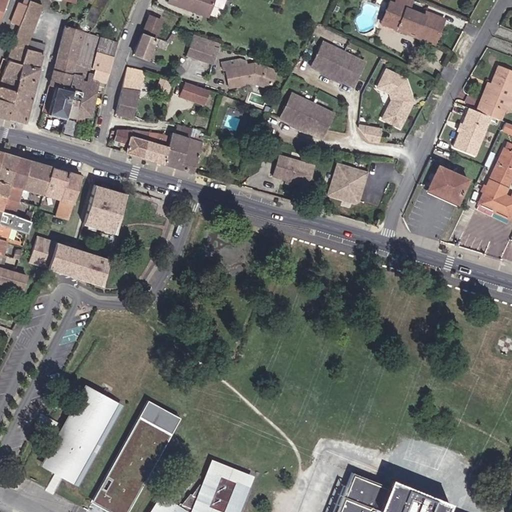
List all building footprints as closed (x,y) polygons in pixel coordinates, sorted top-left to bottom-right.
[(0,0),(0,19),(8,0),(0,0)] [(13,22),(23,26),(30,9),(33,0),(28,0),(26,4),(22,2),(13,22)] [(47,43),(36,40),(47,2),(40,0),(33,0),(30,9),(23,26),(14,47),(31,53),(32,50),(45,53),(47,43)] [(94,0),(88,15),(97,19),(106,0),(94,0)] [(175,0),(197,8),(198,4),(213,9),(216,2),(232,7),(234,0),(175,0)] [(417,36),(436,44),(447,19),(428,10),(426,15),(411,8),(414,0),(397,0),(397,2),(392,0),(391,0),(387,11),(392,13),(387,24),(403,31),(405,28),(418,33),(417,36)] [(382,22),(387,24),(392,13),(387,11),(382,22)] [(149,29),(161,33),(166,16),(155,12),(149,29)] [(52,84),(67,88),(86,31),(86,30),(69,25),(52,84)] [(418,33),(405,28),(403,31),(417,36),(418,33)] [(110,83),(99,80),(102,70),(94,68),(99,51),(118,55),(122,41),(86,31),(67,88),(86,91),(100,94),(101,90),(88,87),(89,83),(108,87),(110,83)] [(138,51),(154,56),(162,36),(146,31),(138,51)] [(220,41),(195,31),(187,52),(212,61),(220,41)] [(358,89),(375,56),(333,34),(316,67),(358,89)] [(0,117),(9,120),(19,90),(27,66),(31,53),(14,47),(8,62),(9,63),(4,76),(13,79),(9,90),(0,87),(0,117)] [(27,66),(40,69),(45,53),(32,50),(31,53),(27,66)] [(99,51),(94,68),(102,70),(113,72),(118,55),(99,51)] [(258,84),(275,91),(282,72),(260,64),(241,66),(241,60),(226,62),(227,70),(230,70),(232,88),(258,84)] [(411,73),(395,65),(383,89),(394,94),(395,92),(398,94),(399,102),(397,105),(395,104),(387,121),(405,129),(416,106),(414,105),(417,97),(415,78),(410,76),(411,73)] [(19,90),(34,93),(40,69),(27,66),(19,90)] [(119,113),(137,118),(149,72),(132,67),(119,113)] [(501,120),(504,111),(511,88),(511,72),(497,67),(491,83),(487,96),(483,94),(477,111),(493,117),(501,120)] [(102,70),(99,80),(110,83),(113,72),(102,70)] [(0,85),(0,87),(9,90),(13,79),(4,76),(0,85)] [(483,94),(487,96),(491,83),(488,82),(483,94)] [(75,139),(79,123),(86,91),(67,88),(52,84),(44,113),(65,118),(61,134),(75,139)] [(186,102),(210,110),(215,93),(191,85),(186,102)] [(9,120),(25,124),(34,93),(19,90),(9,120)] [(87,118),(94,118),(100,94),(86,91),(79,123),(86,124),(87,118)] [(323,148),(340,116),(297,95),(281,127),(323,148)] [(456,148),(477,156),(493,117),(477,111),(471,109),(466,123),(467,127),(466,130),(462,131),(456,148)] [(511,134),(511,124),(506,122),(503,130),(511,134)] [(198,138),(201,129),(193,128),(191,136),(198,138)] [(385,131),(363,128),(363,130),(374,144),(383,145),(385,131)] [(128,153),(144,157),(151,132),(119,131),(118,139),(131,143),(128,153)] [(144,157),(164,163),(172,138),(167,137),(154,132),(151,132),(144,157)] [(164,163),(196,172),(205,143),(168,132),(167,137),(172,138),(164,163)] [(0,157),(0,173),(12,177),(19,149),(4,144),(4,145),(0,157)] [(12,177),(26,181),(33,153),(19,149),(12,177)] [(511,186),(511,152),(507,150),(489,189),(486,188),(484,193),(487,194),(481,207),(511,220),(511,199),(507,198),(511,186)] [(26,181),(46,187),(54,159),(33,153),(26,181)] [(285,155),(278,178),(291,182),(292,180),(299,182),(314,186),(320,165),(285,155)] [(70,211),(83,167),(54,159),(46,187),(59,191),(55,206),(70,211)] [(344,162),(335,195),(363,204),(368,203),(377,173),(344,162)] [(431,192),(460,205),(470,181),(441,168),(431,192)] [(0,189),(22,195),(26,181),(12,177),(0,173),(0,189)] [(127,191),(95,182),(84,221),(115,230),(127,191)] [(0,203),(18,208),(22,195),(0,189),(0,203)] [(0,217),(19,223),(32,226),(35,213),(30,211),(18,208),(0,203),(0,217)] [(24,235),(17,233),(19,223),(0,217),(0,233),(7,235),(23,239),(24,235)] [(28,264),(102,284),(110,256),(35,236),(28,264)] [(17,251),(24,253),(26,246),(19,244),(17,251)] [(0,272),(0,276),(13,280),(18,264),(3,261),(0,272)] [(13,280),(26,284),(31,267),(18,264),(13,280)] [(76,481),(121,402),(93,386),(49,465),(76,481)] [(140,421),(167,436),(173,433),(141,415),(95,501),(115,511),(126,511),(127,509),(121,506),(120,509),(114,506),(115,503),(100,495),(140,421)] [(127,509),(167,436),(140,421),(100,495),(115,503),(114,506),(120,509),(121,506),(127,509)] [(129,511),(173,433),(167,436),(127,509),(126,511),(129,511)] [(205,511),(207,507),(221,511),(223,511),(239,467),(208,456),(203,466),(204,467),(199,480),(196,480),(191,490),(188,491),(182,503),(179,502),(177,505),(165,501),(160,511),(205,511)] [(469,511),(454,506),(453,510),(444,508),(448,494),(391,470),(386,483),(377,480),(378,474),(362,468),(351,464),(331,511),(469,511)]
